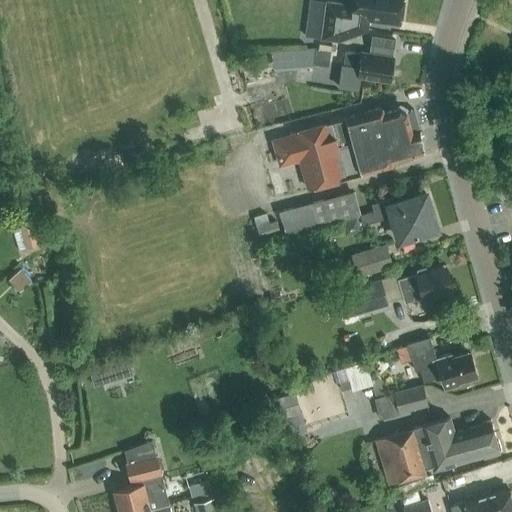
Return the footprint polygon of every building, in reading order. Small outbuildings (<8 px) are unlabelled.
[(326,0),(321,38),(338,40),(367,29),(369,17),(400,22),(402,0),(352,0),(352,3),(326,0)] [(393,78),(394,68),(391,67),(396,39),(372,35),(370,50),(372,50),(371,52),(362,51),(362,52),(346,49),(344,65),(360,67),(358,75),(389,80),(390,77),(393,78)] [(313,62),(328,66),(329,62),(337,63),(340,48),(330,46),(329,50),(316,48),(313,62)] [(273,69),(286,67),(284,51),(250,56),(238,58),(239,68),(243,68),(245,80),(262,77),(274,75),(273,69)] [(361,171),(361,172),(392,164),(391,160),(425,150),(414,109),(407,111),(400,107),(384,112),(382,107),(346,116),(324,122),(323,119),(290,128),(292,133),(271,138),(279,165),(299,160),(306,186),(344,176),(361,171)] [(136,152),(133,143),(116,148),(122,168),(143,162),(140,151),(136,152)] [(351,191),(278,210),(285,235),(358,216),(351,191)] [(414,236),(438,229),(433,213),(432,213),(425,193),(414,196),(413,191),(371,204),(373,211),(359,215),(362,225),(392,216),(394,222),(392,222),(396,235),(398,235),(399,239),(413,234),(414,236)] [(279,228),(277,220),(268,222),(266,213),(256,216),(260,233),(279,228)] [(12,224),(20,249),(35,244),(27,219),(12,224)] [(385,243),(350,253),(357,276),(392,266),(385,243)] [(437,294),(453,289),(445,264),(427,269),(425,266),(415,269),(415,273),(396,278),(403,302),(410,300),(415,317),(441,309),(437,294)] [(359,297),(384,290),(381,278),(355,285),(359,297)] [(435,357),(434,353),(429,336),(406,343),(415,371),(420,369),(424,381),(442,375),(445,385),(447,385),(447,387),(459,383),(458,381),(477,376),(470,351),(451,357),(450,352),(435,357)] [(346,368),(351,388),(371,383),(366,363),(346,368)] [(401,413),(428,406),(422,384),(395,392),(401,413)] [(299,410),(293,391),(270,399),(276,418),(299,410)] [(484,456),(501,451),(492,420),(483,422),(483,424),(455,432),(450,417),(377,439),(390,483),(427,472),(426,468),(431,466),(433,470),(484,455),(484,456)] [(113,490),(118,511),(145,511),(170,506),(157,454),(156,454),(152,438),(125,448),(128,461),(126,461),(131,486),(113,490)] [(452,511),(496,511),(511,507),(511,492),(511,489),(509,490),(508,486),(491,491),(491,490),(482,493),(482,494),(450,504),(452,511)] [(193,502),(195,511),(220,511),(216,496),(193,502)] [(430,511),(427,498),(403,504),(404,511),(430,511)]
